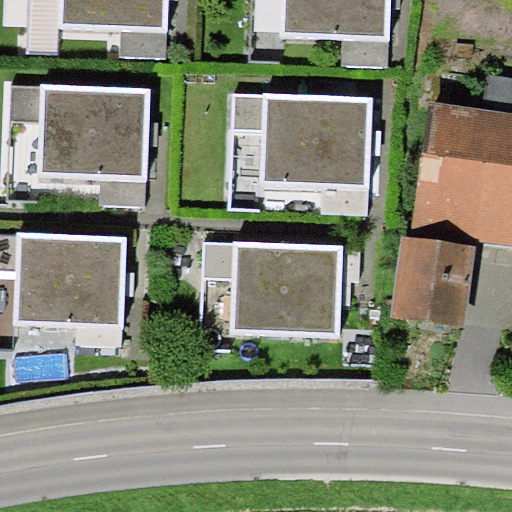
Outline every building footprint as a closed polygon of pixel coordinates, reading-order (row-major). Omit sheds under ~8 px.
[(168,0),(58,0),(58,27),(167,31),(168,0)] [(390,0),(281,0),(280,36),(389,40),(390,0)] [(511,84),(490,81),(481,116),(427,110),(389,330),(457,336),(476,246),(511,248),(511,84)] [(150,89),(41,84),(37,175),(146,180),(150,89)] [(372,97),(263,93),(259,185),(368,189),(372,97)] [(125,235),(17,232),(14,324),(122,328),(125,235)] [(343,246),(233,242),(229,333),(339,337),(343,246)]
